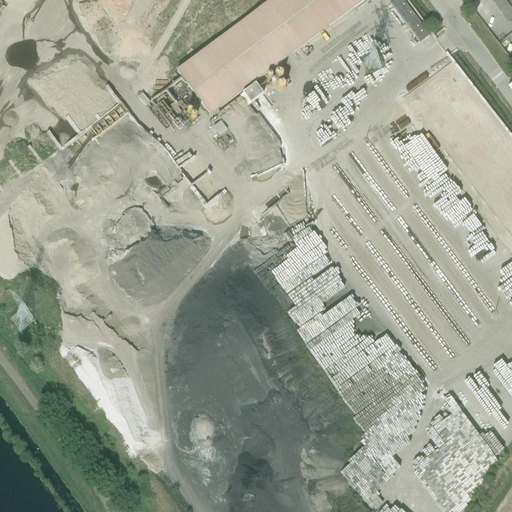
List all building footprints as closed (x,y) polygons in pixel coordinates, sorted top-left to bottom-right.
[(210,116),(364,0),(271,0),(176,71),(210,116)] [(402,0),(395,0),(390,4),(419,44),(429,36),(402,0)] [(511,10),(503,0),(491,0),(509,22),(511,19),(511,10)] [(249,318),(254,321),(261,310),(252,305),(248,311),(252,313),(249,318)] [(117,342),(115,339),(139,324),(129,308),(92,331),(104,349),(117,342)] [(312,357),(320,368),(324,366),(352,346),(349,337),(354,334),(352,328),(351,327),(344,329),(342,324),(339,325),(334,329),(328,331),(326,327),(322,322),(308,332),(309,334),(311,332),(319,330),(315,333),(317,338),(310,341),(305,334),(300,337),(307,346),(308,349),(311,353),(312,357)] [(511,400),(508,401),(509,407),(499,408),(497,405),(505,399),(493,401),(486,392),(487,399),(482,400),(464,378),(455,379),(445,387),(445,390),(451,393),(452,404),(455,405),(453,407),(450,413),(464,431),(467,429),(472,435),(472,441),(472,440),(479,449),(506,445),(511,441),(511,438),(511,400)] [(340,398),(347,403),(353,395),(358,398),(360,395),(356,393),(357,393),(349,387),(340,398)] [(361,469),(382,488),(390,480),(392,482),(399,475),(385,462),(379,470),(368,460),(361,469)]
